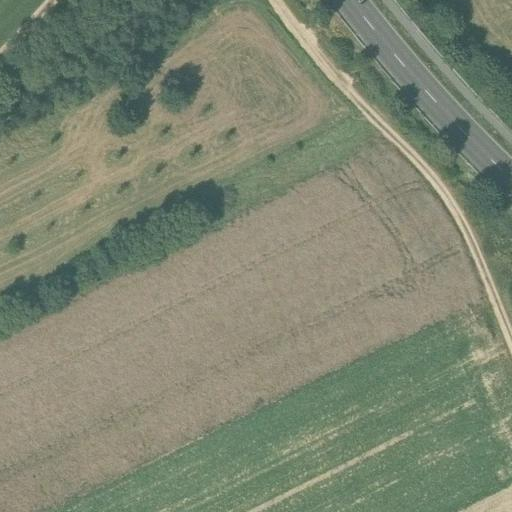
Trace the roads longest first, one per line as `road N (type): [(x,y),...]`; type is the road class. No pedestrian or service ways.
road 1 (track): [(511,354),(450,208),(311,52),(277,0)]
road 2 (secondary): [(346,0),(511,186)]
